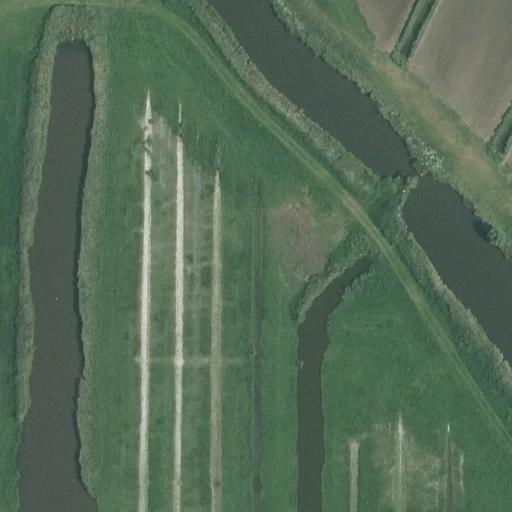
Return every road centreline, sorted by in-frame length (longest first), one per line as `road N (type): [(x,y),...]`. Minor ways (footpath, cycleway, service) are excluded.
road 1 (track): [(80,0),(156,12),(361,220),(511,433)]
road 2 (track): [(300,0),(400,76),(435,130),(429,162)]
